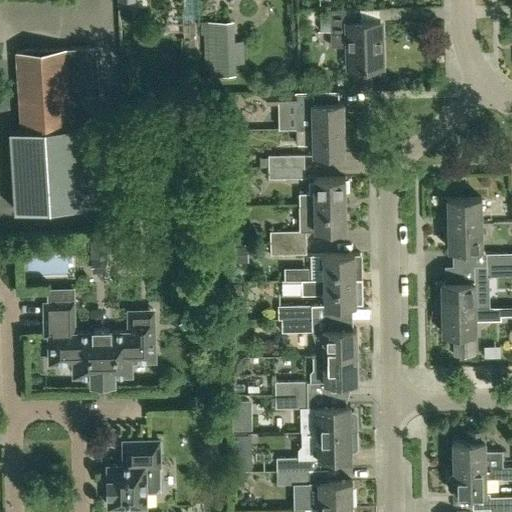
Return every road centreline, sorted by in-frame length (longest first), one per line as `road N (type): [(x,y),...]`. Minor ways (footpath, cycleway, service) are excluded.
road 1 (residential): [(392,404),(387,205),(394,179),(484,85)]
road 2 (residential): [(511,401),(392,404)]
